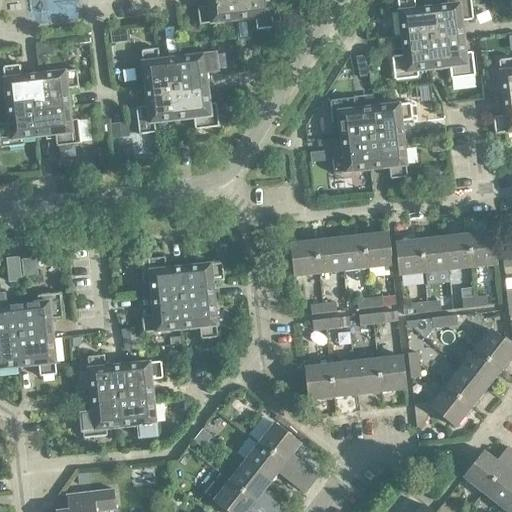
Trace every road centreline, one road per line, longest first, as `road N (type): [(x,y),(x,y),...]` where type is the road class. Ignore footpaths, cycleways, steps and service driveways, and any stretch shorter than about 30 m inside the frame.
road 1 (residential): [(17,469),(171,454),(242,377),(263,348),(247,217)]
road 2 (residential): [(247,217),(392,209),(482,191)]
road 3 (unclassified): [(221,175),(339,0)]
road 4 (residential): [(84,323),(105,320),(91,201)]
road 5 (unclassified): [(91,201),(194,187),(221,175)]
road 6 (residential): [(313,511),(362,454),(415,443)]
